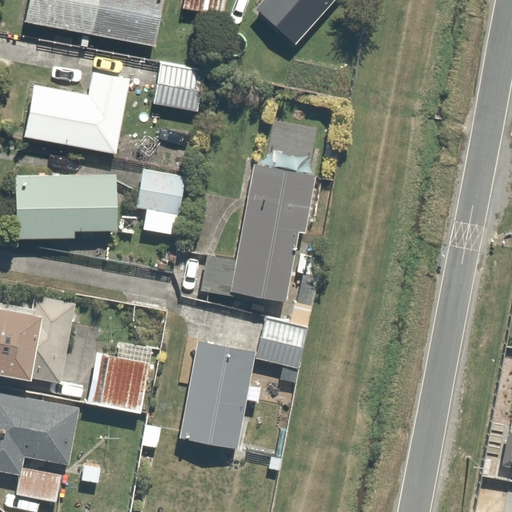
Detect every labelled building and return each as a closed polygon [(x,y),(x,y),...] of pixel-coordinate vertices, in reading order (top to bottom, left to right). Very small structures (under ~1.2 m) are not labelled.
[(161,0),(25,0),(21,22),(153,47),(161,0)] [(204,0),(177,0),(176,5),(203,9),(204,0)] [(256,0),(253,4),(292,39),(326,0),(256,0)] [(204,65),(155,58),(149,104),(198,111),(204,65)] [(29,79),(19,135),(114,152),(127,79),(82,71),(79,88),(29,79)] [(314,178),(255,164),(226,290),(284,304),(314,178)] [(178,173),(137,165),(129,206),(140,208),(137,229),(167,234),(178,173)] [(112,176),(15,177),(16,237),(71,236),(71,229),(113,229),(112,176)] [(27,310),(0,304),(0,372),(60,383),(75,300),(30,292),(27,310)] [(295,365),(302,326),(307,300),(288,297),(283,322),(261,318),(254,357),(295,365)] [(252,351),(194,339),(175,433),(233,445),(252,351)] [(88,347),(81,401),(139,408),(146,355),(88,347)] [(77,406),(0,391),(0,466),(16,470),(19,456),(66,465),(77,406)] [(511,424),(505,423),(498,458),(511,461),(511,424)]
